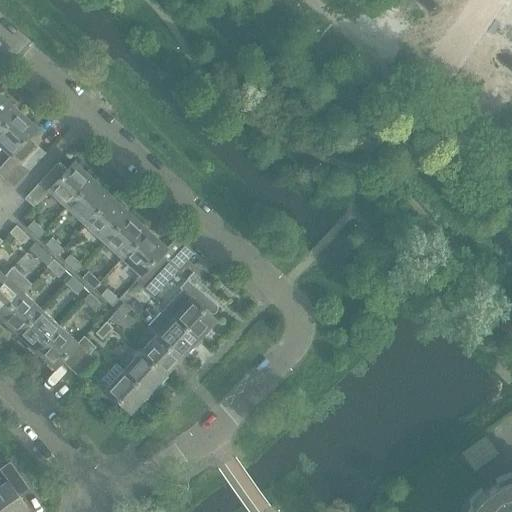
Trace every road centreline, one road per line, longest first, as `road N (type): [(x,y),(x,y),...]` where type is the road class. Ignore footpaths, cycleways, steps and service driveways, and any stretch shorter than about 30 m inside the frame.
road 1 (residential): [(109,504),(208,435),(274,369),(307,318),(0,31)]
road 2 (residential): [(109,504),(0,376)]
